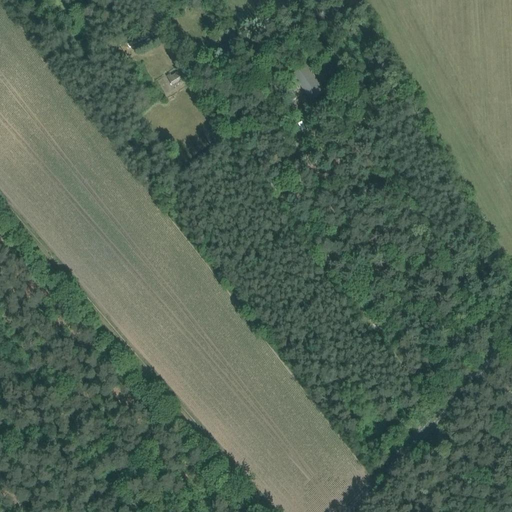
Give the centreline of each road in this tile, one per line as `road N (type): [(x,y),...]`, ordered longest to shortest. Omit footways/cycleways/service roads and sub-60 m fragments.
road 1 (track): [(0,202),(259,511)]
road 2 (unclassified): [(351,511),(511,331)]
